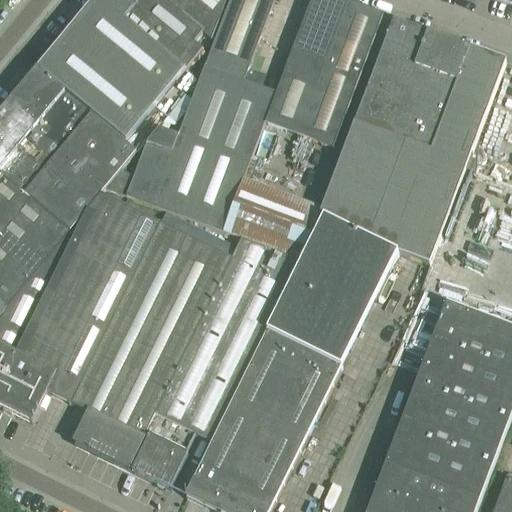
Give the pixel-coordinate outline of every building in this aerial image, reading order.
[(99,0),(39,75),(127,148),(203,56),(210,47),(202,41),(204,38),(212,45),(228,0),(99,0)] [(233,0),(206,72),(245,86),(277,0),(233,0)] [(329,0),(314,0),(278,99),(267,128),(300,140),(350,8),(329,0)] [(511,0),(494,0),(494,2),(511,9),(511,0)] [(350,8),(300,140),(334,153),(384,20),(350,8)] [(355,127),(390,140),(429,37),(394,24),(355,127)] [(471,53),(429,37),(390,140),(432,155),(471,53)] [(429,270),(507,66),(471,53),(432,155),(390,140),(355,127),(320,218),(326,220),(400,259),(429,270)] [(226,237),(246,185),(267,128),(278,99),(245,86),(206,72),(181,141),(161,134),(148,149),(129,202),(225,239),(226,237)] [(39,75),(38,74),(0,120),(0,176),(34,205),(72,236),(103,199),(138,156),(127,148),(39,75)] [(0,242),(2,244),(34,205),(0,176),(0,242)] [(246,185),(226,237),(300,266),(320,213),(246,185)] [(47,396),(71,408),(161,229),(103,199),(72,236),(7,314),(0,328),(0,409),(3,411),(2,413),(10,417),(11,415),(32,426),(47,396)] [(302,268),(212,448),(186,501),(206,511),(272,511),(400,259),(326,220),(302,268)] [(128,473),(146,438),(233,265),(161,229),(71,408),(89,417),(74,447),(128,473)] [(195,439),(212,448),(302,268),(242,246),(233,265),(146,438),(149,440),(132,475),(170,494),(187,459),(186,458),(195,439)] [(480,511),(511,429),(511,332),(450,309),(371,511),(480,511)] [(497,511),(511,511),(511,483),(509,482),(497,511)]
